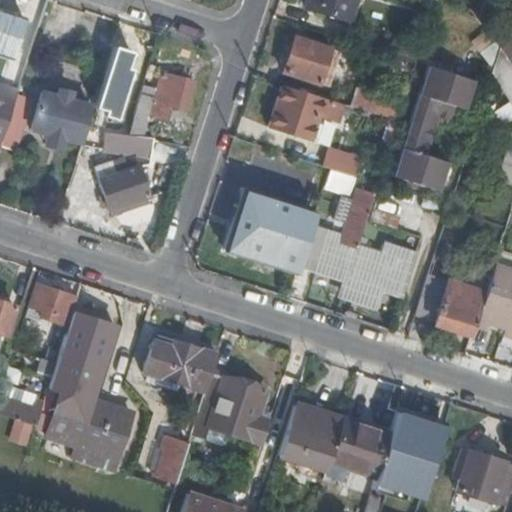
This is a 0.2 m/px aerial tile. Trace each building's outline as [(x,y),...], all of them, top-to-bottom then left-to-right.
[(350,22),(356,2),(356,0),(306,0),(304,9),(350,22)] [(487,56),(499,48),(498,47),(484,28),(473,35),(487,56)] [(317,84),(327,52),(327,49),(291,38),(281,72),(317,84)] [(491,73),(511,104),(511,67),(508,61),(505,57),(500,48),(499,48),(491,73)] [(327,52),(317,84),(327,86),(336,54),(327,52)] [(16,94),(23,71),(8,65),(2,87),(0,86),(0,139),(1,140),(16,94)] [(432,117),(439,119),(444,121),(449,106),(462,109),(471,81),(425,66),(409,118),(391,177),(436,191),(445,162),(420,154),(429,126),(432,117)] [(156,92),(139,87),(132,111),(144,115),(163,121),(168,107),(184,111),(191,81),(161,74),(156,92)] [(280,87),(267,128),(310,144),(318,118),(340,125),(345,106),(280,87)] [(396,122),(401,103),(353,88),(348,106),(396,122)] [(40,93),(30,131),(46,135),(45,141),(61,144),(62,140),(78,143),(88,105),(40,93)] [(31,98),(16,94),(1,140),(0,143),(0,145),(15,150),(31,98)] [(132,111),(124,136),(142,138),(144,115),(132,111)] [(436,128),(439,119),(432,117),(429,126),(436,128)] [(106,121),(90,120),(85,148),(149,157),(151,139),(142,138),(124,136),(105,134),(106,121)] [(389,141),(394,127),(395,123),(393,123),(387,121),(381,139),(389,141)] [(359,159),(326,149),(320,168),(329,171),(353,178),(359,159)] [(136,166),(97,180),(107,210),(146,197),(136,166)] [(353,178),(329,171),(323,188),(348,195),(353,179),(353,178)] [(311,227),(299,264),(346,277),(356,245),(372,194),(373,193),(356,188),(351,201),(339,197),(332,221),(343,225),(340,236),(311,227)] [(314,215),(241,191),(221,253),(294,277),(299,264),(311,227),(314,215)] [(390,287),(402,291),(412,262),(408,261),(411,251),(385,243),(382,253),(356,245),(346,277),(341,292),(368,300),(372,288),(374,282),(390,287)] [(511,268),(492,262),(489,275),(473,325),(487,329),(489,321),(505,326),(503,335),(511,337),(511,268)] [(470,336),(473,325),(489,275),(468,269),(463,287),(446,282),(442,293),(433,321),(432,324),(470,336)] [(442,293),(446,282),(426,276),(414,313),(413,315),(433,321),(442,293)] [(388,293),(390,287),(374,282),(372,288),(388,293)] [(76,299),(76,298),(36,285),(28,307),(43,312),(42,317),(67,326),(76,299)] [(0,335),(4,337),(13,308),(0,303),(0,335)] [(115,332),(72,318),(53,377),(97,391),(115,332)] [(209,374),(216,353),(172,339),(170,345),(152,339),(141,373),(181,386),(203,392),(209,374)] [(37,376),(50,380),(55,364),(42,360),(37,376)] [(22,392),(44,399),(45,394),(50,380),(37,376),(28,374),(22,392)] [(192,426),(189,436),(203,440),(208,426),(219,430),(259,442),(266,422),(256,418),(258,410),(264,391),(209,374),(203,392),(192,426)] [(22,392),(0,384),(0,415),(35,427),(44,399),(22,392)] [(130,413),(60,389),(46,433),(116,457),(130,413)] [(324,469),(339,422),(311,413),(312,410),(293,404),(284,431),(276,454),(296,460),(324,469)] [(339,422),(340,420),(341,416),(313,407),(312,410),(311,413),(339,422)] [(444,423),(396,408),(387,436),(382,453),(374,477),(371,487),(419,502),(444,423)] [(268,413),(258,410),(256,418),(266,422),(268,413)] [(382,453),(387,436),(340,420),(339,422),(324,469),(321,478),(320,480),(342,487),(348,468),(374,477),(382,453)] [(208,426),(203,440),(214,443),(219,430),(208,426)] [(173,485),(177,473),(187,444),(166,438),(152,479),(173,485)] [(511,474),(511,462),(468,448),(454,489),(503,504),(511,474)] [(294,469),(321,478),(324,469),(296,460),(294,469)] [(257,511),(236,504),(235,510),(182,493),(175,511),(257,511)]
